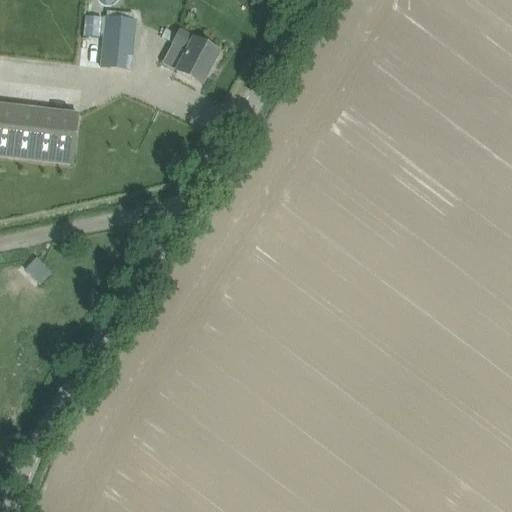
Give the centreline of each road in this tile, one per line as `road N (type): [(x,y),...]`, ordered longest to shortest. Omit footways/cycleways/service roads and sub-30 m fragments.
road 1 (unclassified): [(12,511),(35,445),(317,0)]
road 2 (track): [(0,242),(192,199)]
